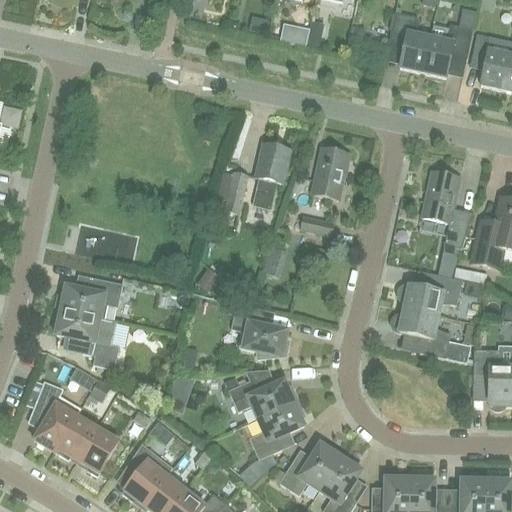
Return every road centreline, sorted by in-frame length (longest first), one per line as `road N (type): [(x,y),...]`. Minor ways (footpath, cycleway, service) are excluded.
road 1 (residential): [(511,447),(410,444),(383,435),(360,417),(349,390),(402,124)]
road 2 (residential): [(0,358),(70,52)]
road 3 (residential): [(402,124),(228,87)]
